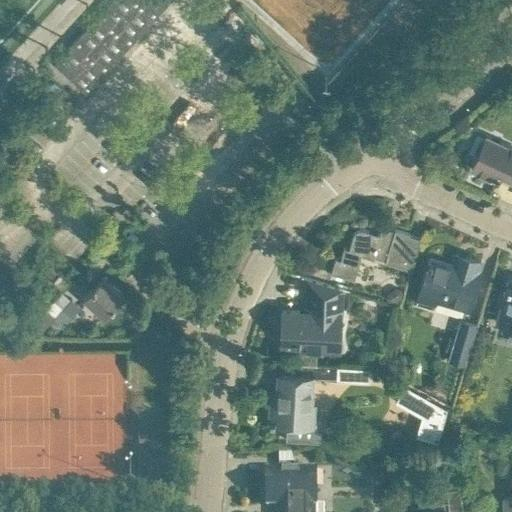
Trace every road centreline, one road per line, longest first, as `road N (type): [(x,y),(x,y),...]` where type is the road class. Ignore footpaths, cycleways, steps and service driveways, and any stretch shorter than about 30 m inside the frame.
road 1 (unclassified): [(208,511),(246,335),(269,273),(308,211),(375,157)]
road 2 (unknown): [(241,368),(115,279),(6,176)]
road 3 (unclassified): [(375,157),(470,88),(511,46)]
road 4 (residential): [(511,231),(450,206),(375,157)]
